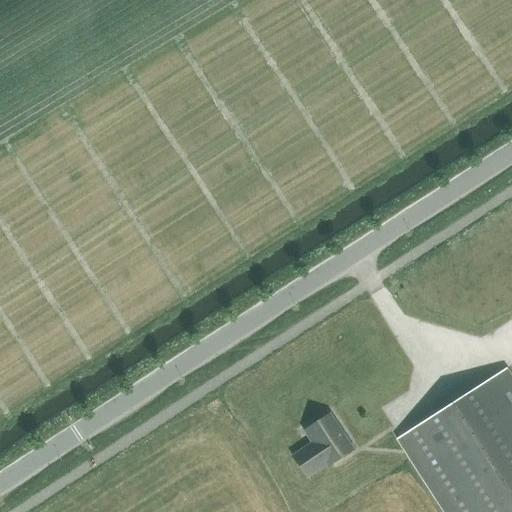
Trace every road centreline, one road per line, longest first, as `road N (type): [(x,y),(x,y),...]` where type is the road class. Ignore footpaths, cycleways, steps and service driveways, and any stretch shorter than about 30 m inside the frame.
road 1 (tertiary): [(0,483),(511,150)]
road 2 (track): [(359,252),(418,350),(511,348)]
